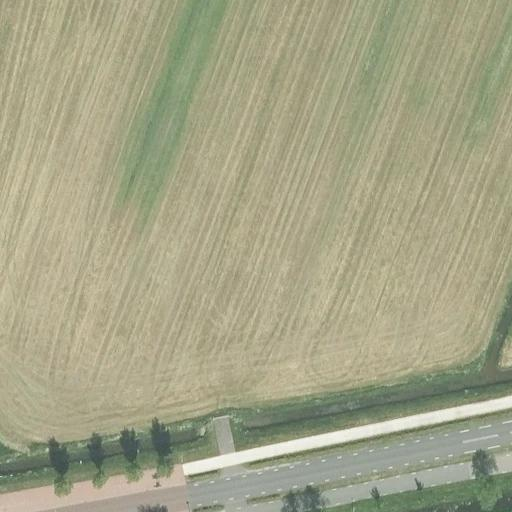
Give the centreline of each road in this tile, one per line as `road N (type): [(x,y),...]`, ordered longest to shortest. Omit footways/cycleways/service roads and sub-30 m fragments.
road 1 (primary): [(110,511),(511,433)]
road 2 (unclassified): [(262,511),(511,462)]
